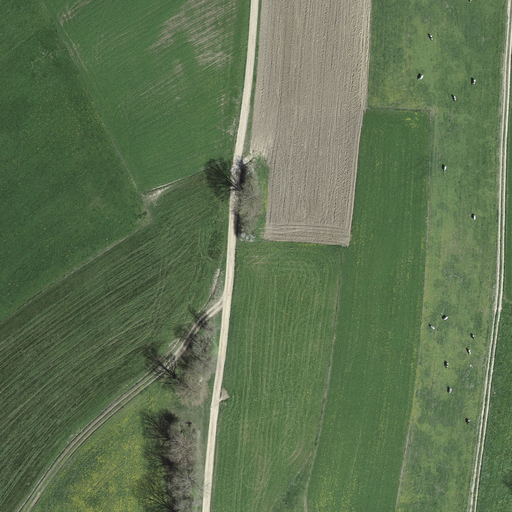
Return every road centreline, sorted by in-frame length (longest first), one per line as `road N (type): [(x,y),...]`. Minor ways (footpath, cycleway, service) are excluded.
road 1 (track): [(206,511),(254,0)]
road 2 (track): [(472,511),(499,292),(511,3)]
